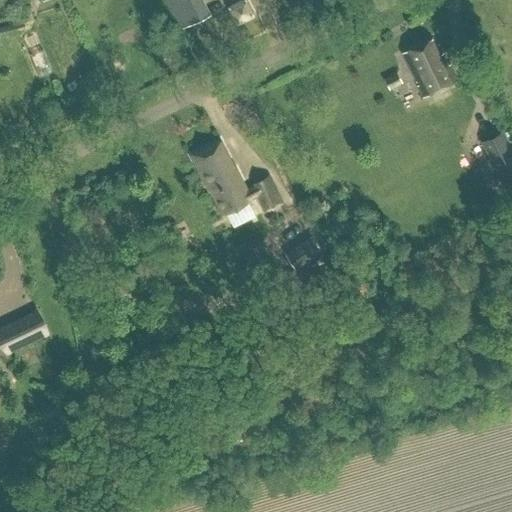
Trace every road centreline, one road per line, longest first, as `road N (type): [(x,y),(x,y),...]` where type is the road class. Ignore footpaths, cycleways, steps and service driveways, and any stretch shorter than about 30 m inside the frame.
road 1 (unclassified): [(0,188),(384,0)]
road 2 (track): [(136,511),(55,161)]
